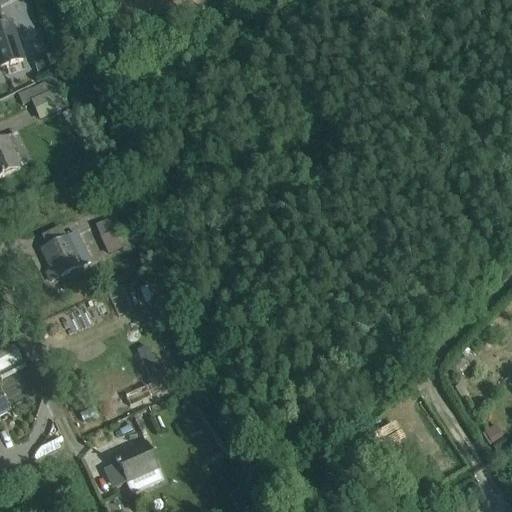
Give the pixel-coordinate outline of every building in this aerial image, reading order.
[(0,70),(22,64),(10,25),(0,28),(0,70)] [(52,55),(45,57),(50,69),(57,65),(52,55)] [(38,75),(51,70),(50,69),(45,57),(33,62),(38,75)] [(39,123),(68,109),(59,89),(55,80),(19,96),(24,106),(30,103),(39,123)] [(0,141),(0,179),(21,170),(29,166),(15,134),(6,138),(0,141)] [(99,239),(107,257),(121,252),(113,233),(121,230),(116,218),(97,226),(101,238),(99,239)] [(44,236),(49,247),(70,237),(65,226),(44,236)] [(76,234),(70,237),(49,247),(39,251),(48,272),(44,274),(49,285),(79,271),(91,266),(76,234)] [(141,283),(123,290),(128,305),(147,298),(141,283)] [(14,345),(0,352),(0,373),(23,362),(14,345)] [(137,375),(145,372),(151,385),(127,396),(133,408),(169,392),(163,380),(147,347),(136,352),(138,357),(131,360),(137,375)] [(361,444),(376,473),(387,467),(391,474),(414,461),(402,440),(400,441),(391,426),(361,444)] [(482,436),(493,452),(506,443),(496,427),(482,436)] [(44,457),(63,448),(59,439),(40,449),(44,457)] [(126,485),(158,471),(146,446),(114,460),(117,466),(117,467),(116,467),(117,469),(118,469),(126,485)] [(445,452),(431,460),(441,479),(455,471),(445,452)] [(117,466),(103,473),(111,492),(126,485),(118,469),(117,469),(116,467),(117,467),(117,466)] [(251,505),(242,488),(231,493),(240,511),(251,505)] [(170,511),(165,501),(150,508),(152,511),(170,511)]
